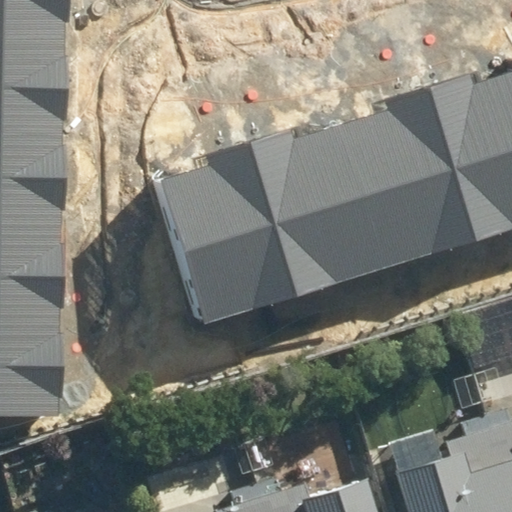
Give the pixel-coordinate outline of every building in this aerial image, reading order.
[(0,0),(0,70),(53,71),(54,0),(0,0)] [(511,50),(120,171),(170,332),(511,226),(511,50)] [(0,183),(51,185),(53,71),(0,70),(0,183)] [(0,297),(49,298),(51,185),(0,183),(0,297)] [(0,410),(47,411),(49,298),(0,297),(0,410)] [(451,447),(399,463),(414,511),(511,511),(511,415),(510,416),(506,405),(462,418),(466,430),(446,435),(451,447)] [(220,511),(382,511),(368,467),(306,486),(304,479),(282,486),(279,474),(232,488),(236,497),(216,502),(220,511)]
